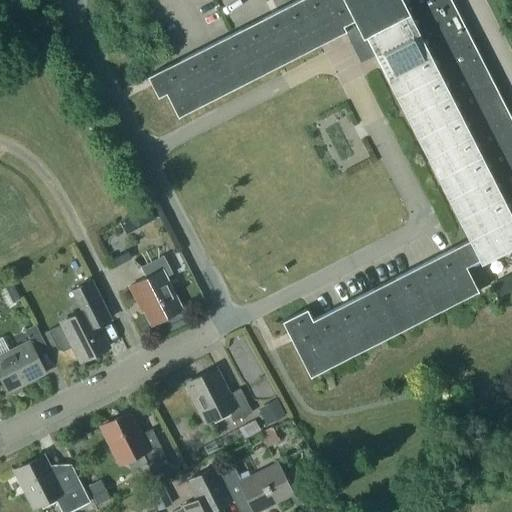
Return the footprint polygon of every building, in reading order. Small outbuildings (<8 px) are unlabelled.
[(175,60),(148,75),(158,94),(166,90),(179,114),(223,91),(320,41),(343,30),(348,40),(360,62),(373,56),(379,67),(411,129),(467,238),(452,245),(450,246),(311,318),(305,307),(281,320),(287,332),(292,341),(309,374),(477,288),(464,264),(477,257),(479,260),(509,244),(511,250),(511,116),(452,0),(292,0),(271,11),(223,36),(175,60)] [(182,307),(165,275),(172,271),(164,254),(141,266),(146,277),(130,286),(137,300),(139,299),(151,323),(182,307)] [(12,279),(0,285),(0,288),(8,304),(22,298),(12,279)] [(83,313),(62,324),(50,331),(59,349),(65,351),(73,347),(81,361),(110,346),(98,324),(113,316),(94,280),(72,292),(83,313)] [(0,336),(0,378),(7,391),(45,372),(37,355),(48,349),(36,325),(25,330),(30,341),(10,352),(2,336),(0,336)] [(229,392),(223,380),(218,369),(188,384),(207,422),(229,411),(233,419),(251,410),(240,387),(229,392)] [(279,397),(259,404),(270,424),(289,414),(279,397)] [(143,453),(147,462),(154,475),(172,466),(154,429),(143,434),(132,412),(103,427),(122,464),(143,453)] [(46,456),(16,470),(35,507),(57,497),(64,511),(70,511),(91,502),(73,466),(55,474),(46,456)] [(284,478),(276,462),(249,475),(247,470),(239,474),(235,467),(222,474),(235,501),(248,495),(256,511),(290,495),(295,505),(310,498),(296,471),(284,478)] [(184,506),(186,509),(181,511),(180,511),(222,511),(219,504),(229,499),(212,466),(185,479),(196,500),(184,506)] [(101,479),(88,486),(98,504),(110,498),(101,479)] [(164,486),(150,492),(156,505),(169,498),(164,486)]
